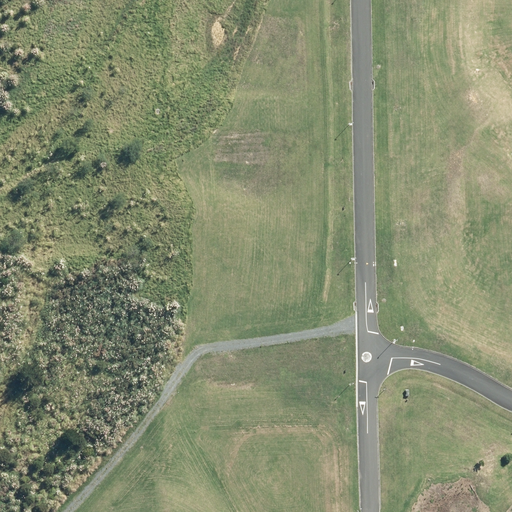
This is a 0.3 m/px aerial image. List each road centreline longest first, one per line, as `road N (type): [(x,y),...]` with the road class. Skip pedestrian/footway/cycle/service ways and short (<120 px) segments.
road 1 (track): [(66,511),(207,347),(364,320)]
road 2 (residential): [(361,0),(364,341)]
road 3 (residential): [(379,357),(440,365),(511,401)]
road 4 (residential): [(365,372),(367,511)]
